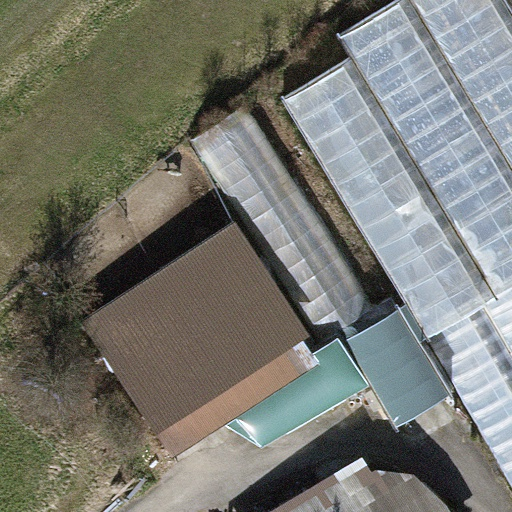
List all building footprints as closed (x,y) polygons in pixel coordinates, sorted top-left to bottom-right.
[(353,53),(284,95),(407,307),(424,336),(511,483),(511,0),(400,0),(340,36),(353,53)] [(322,345),(376,310),(244,105),(190,139),(322,345)] [(93,327),(173,452),(265,393),(316,361),(236,236),(93,327)] [(397,428),(453,394),(419,339),(424,336),(407,307),(316,361),(265,393),(288,432),(369,382),(397,428)] [(388,511),(440,511),(411,478),(374,477),(363,460),(275,511),(384,511),(388,510),(388,511)]
